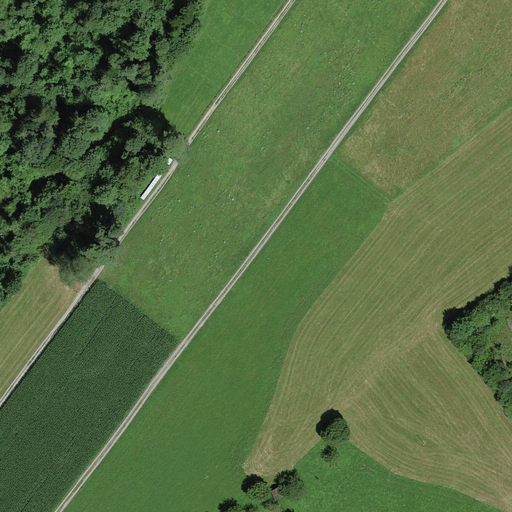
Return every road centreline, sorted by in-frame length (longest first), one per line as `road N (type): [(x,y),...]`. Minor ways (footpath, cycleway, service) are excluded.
road 1 (track): [(58,511),(445,0)]
road 2 (track): [(292,0),(0,404)]
